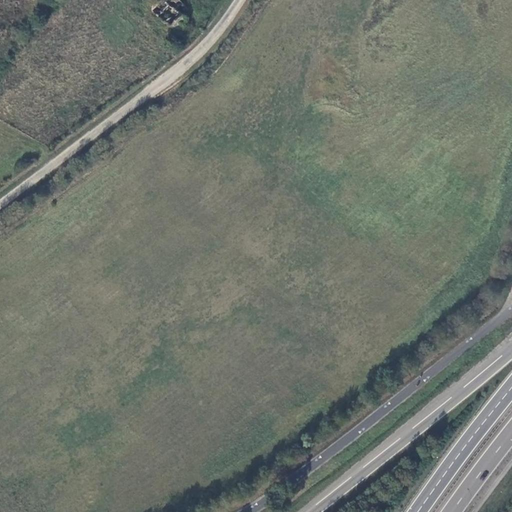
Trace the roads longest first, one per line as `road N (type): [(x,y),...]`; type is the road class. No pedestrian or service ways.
road 1 (unclassified): [(511,306),(245,511)]
road 2 (unclassified): [(239,0),(188,61),(0,204)]
road 3 (secondary): [(511,353),(318,511)]
road 4 (trunk): [(511,386),(417,511)]
